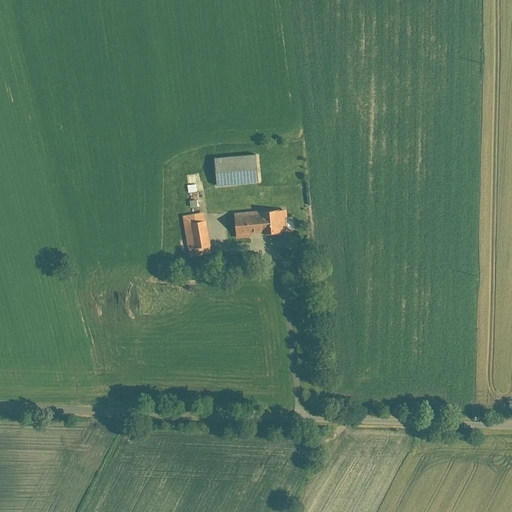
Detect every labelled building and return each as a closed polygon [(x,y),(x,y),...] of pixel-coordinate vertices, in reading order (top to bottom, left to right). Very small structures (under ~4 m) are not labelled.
[(213,161),(214,188),(256,186),(255,159),(213,161)] [(195,169),(185,169),(185,191),(188,191),(188,208),(203,207),(202,186),(195,187),(195,169)] [(201,214),(183,215),(183,224),(202,223),(201,214)] [(232,216),(233,240),(286,238),(285,214),(232,216)] [(184,227),(187,252),(206,250),(204,225),(184,227)]
